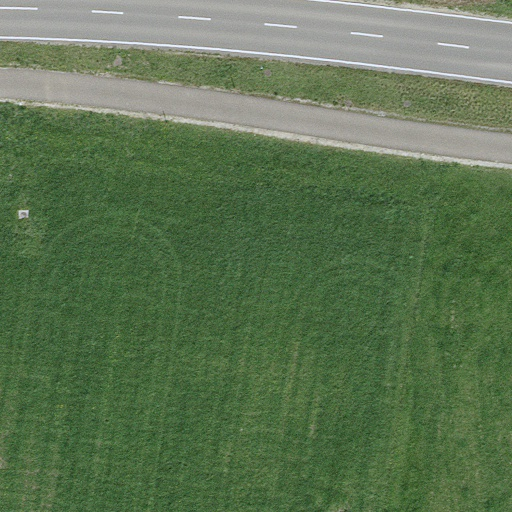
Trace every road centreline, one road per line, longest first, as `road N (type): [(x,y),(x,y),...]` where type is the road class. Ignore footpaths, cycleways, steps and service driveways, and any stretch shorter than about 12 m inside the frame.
road 1 (trunk): [(251,511),(361,0)]
road 2 (track): [(511,133),(231,88),(0,65)]
road 3 (tertiary): [(511,51),(262,22),(0,6)]
